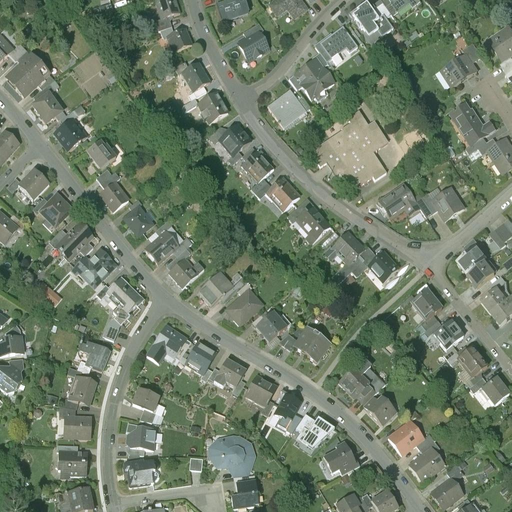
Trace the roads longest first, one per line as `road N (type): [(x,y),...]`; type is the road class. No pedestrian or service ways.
road 1 (residential): [(167,303),(345,419),(422,511)]
road 2 (residential): [(247,105),(289,163),(357,222),(431,262)]
road 3 (residential): [(114,503),(108,449),(115,398),(136,347),(167,303)]
road 4 (residential): [(41,146),(167,303)]
road 5 (residential): [(350,0),(247,105)]
road 6 (residential): [(511,371),(431,262)]
